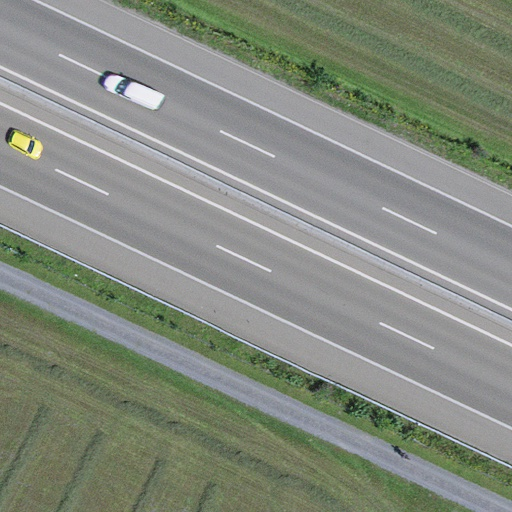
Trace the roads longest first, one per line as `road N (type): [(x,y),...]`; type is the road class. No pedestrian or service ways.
road 1 (motorway): [(511,259),(0,16)]
road 2 (motorway): [(0,137),(511,379)]
road 3 (track): [(484,511),(0,279)]
